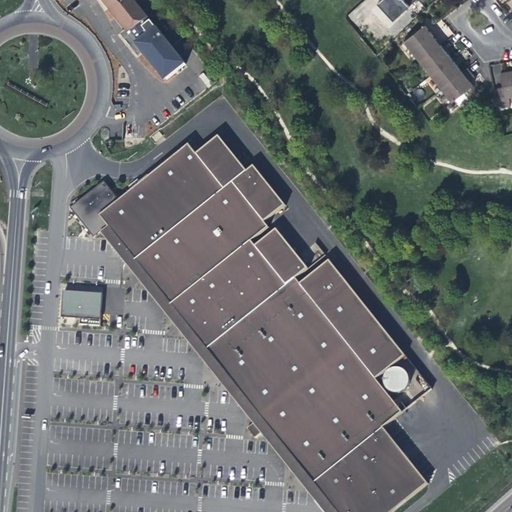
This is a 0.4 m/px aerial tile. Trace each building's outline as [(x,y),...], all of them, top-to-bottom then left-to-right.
[(104,0),(129,30),(130,30),(131,32),(133,35),(136,33),(145,44),(140,47),(162,74),(164,73),(171,82),(174,79),(190,66),(176,48),(188,38),(174,21),(143,21),(143,4),(140,0),(104,0)] [(388,28),(416,0),(380,0),(370,10),(388,28)] [(405,42),(421,62),(441,45),(434,36),(425,26),(405,42)] [(133,35),(131,32),(126,36),(138,49),(140,47),(145,44),(136,33),(133,35)] [(421,62),(432,75),(452,59),(448,53),(441,45),(421,62)] [(432,75),(442,88),(463,72),(458,66),(452,59),(432,75)] [(468,67),(463,72),(442,88),(453,102),(474,86),(472,83),(470,80),(475,76),(468,67)] [(505,100),(511,98),(511,70),(500,73),(503,86),(496,88),(497,94),(500,106),(506,105),(505,100)] [(439,391),(335,262),(306,285),(302,280),(314,271),(282,231),(261,248),(257,243),(275,229),(271,224),(291,207),(259,167),(252,172),(224,137),(202,155),(194,146),(124,202),(110,183),(76,211),(100,239),(113,229),(339,511),(401,511),(434,486),(389,430),(439,391)] [(339,511),(113,229),(106,234),(259,426),(261,424),(269,434),(267,435),(328,511),(339,511)] [(106,295),(68,293),(66,317),(84,319),(83,326),(104,327),(106,295)] [(267,435),(269,434),(261,424),(259,426),(253,431),(261,441),(267,435)]
